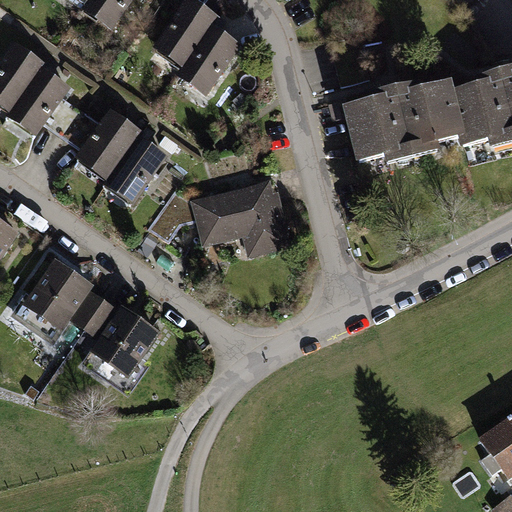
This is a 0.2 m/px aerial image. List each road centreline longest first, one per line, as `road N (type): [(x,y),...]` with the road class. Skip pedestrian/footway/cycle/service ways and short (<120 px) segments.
road 1 (residential): [(347,318),(275,38),(250,0)]
road 2 (residential): [(0,177),(262,362)]
road 3 (residential): [(511,237),(347,318)]
road 4 (track): [(222,395),(187,422),(154,511)]
road 5 (track): [(222,395),(190,511)]
